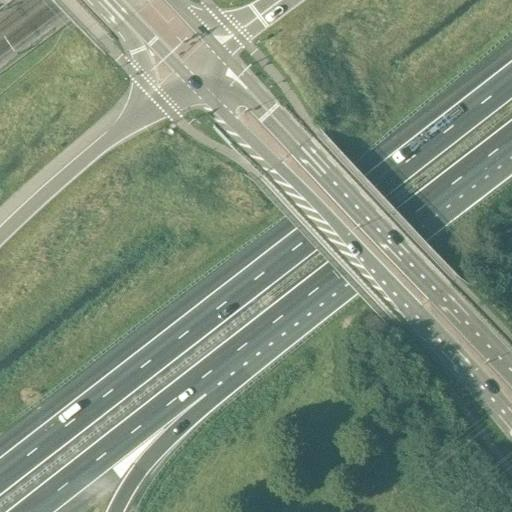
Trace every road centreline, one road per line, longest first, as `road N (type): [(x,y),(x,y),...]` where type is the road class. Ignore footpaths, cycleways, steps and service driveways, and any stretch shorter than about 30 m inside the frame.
road 1 (motorway): [(511,81),(0,478)]
road 2 (secondary): [(181,77),(341,229),(511,416)]
road 3 (secondary): [(511,368),(218,47)]
road 4 (motorway): [(216,368),(511,139)]
road 5 (motorway): [(181,77),(0,238)]
road 6 (motorway): [(32,511),(216,368)]
road 7 (motorway): [(115,511),(216,368)]
